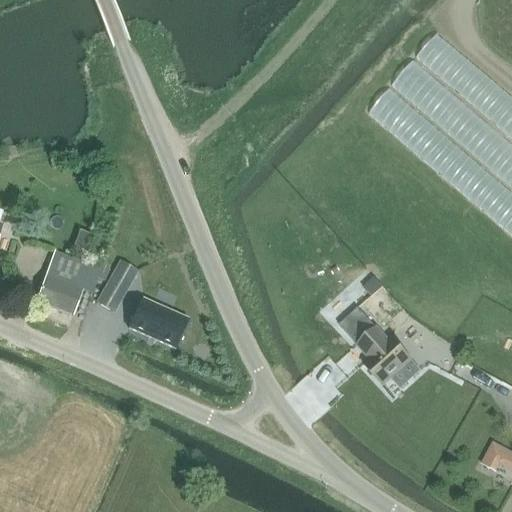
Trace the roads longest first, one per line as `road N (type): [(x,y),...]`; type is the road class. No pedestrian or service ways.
road 1 (unclassified): [(270,396),(103,0)]
road 2 (unclassified): [(0,328),(211,419)]
road 3 (unclassified): [(211,419),(311,469),(332,469)]
